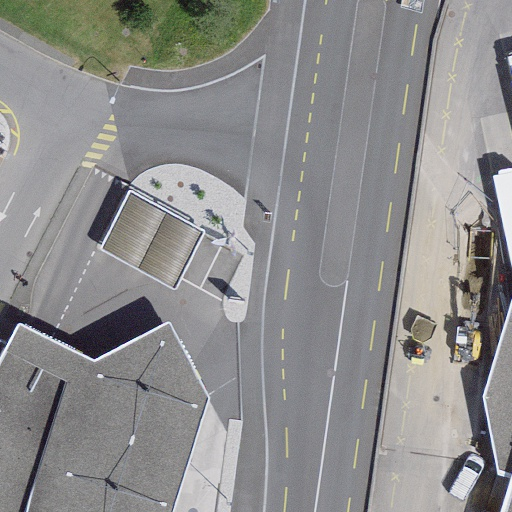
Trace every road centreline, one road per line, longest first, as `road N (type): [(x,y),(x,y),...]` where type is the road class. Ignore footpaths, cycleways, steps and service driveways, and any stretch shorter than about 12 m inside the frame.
road 1 (residential): [(330,511),(403,0)]
road 2 (residential): [(332,0),(259,511)]
